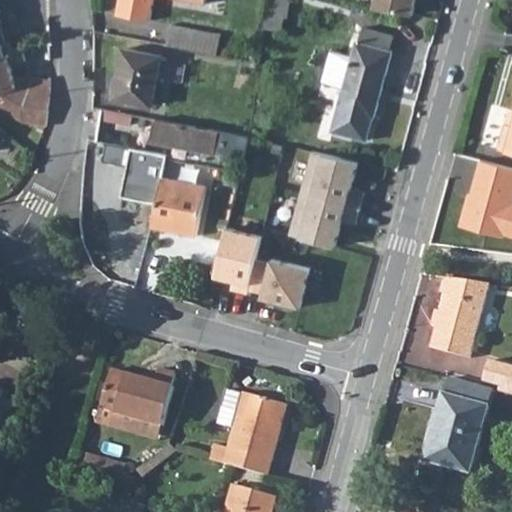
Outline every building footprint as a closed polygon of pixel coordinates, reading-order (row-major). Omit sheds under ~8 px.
[(118,0),(116,14),(148,20),(152,0),(184,0),(204,4),(204,0),(118,0)] [(269,0),(267,15),(283,17),(287,18),(289,0),(269,0)] [(416,0),(376,0),(375,7),(414,14),(416,0)] [(351,13),(367,17),(369,6),(353,3),(351,13)] [(265,28),(281,31),(283,17),(267,15),(265,28)] [(166,44),(203,51),(207,31),(170,25),(166,44)] [(372,117),(374,118),(393,51),(390,50),(393,36),(362,27),(359,41),(357,40),(331,130),(365,140),(372,117)] [(203,51),(217,54),(220,34),(207,31),(203,51)] [(0,57),(12,53),(11,49),(9,44),(3,46),(0,36),(0,57)] [(0,57),(0,107),(22,121),(46,126),(47,111),(49,93),(50,78),(12,77),(9,65),(27,60),(24,46),(11,49),(12,53),(0,57)] [(113,97),(150,105),(160,55),(123,48),(113,97)] [(100,119),(143,127),(145,117),(101,109),(100,119)] [(156,119),(152,141),(213,153),(214,149),(217,133),(218,131),(156,119)] [(511,151),(511,124),(503,122),(496,148),(511,151)] [(214,149),(245,155),(248,139),(217,133),(214,149)] [(121,196),(156,203),(151,227),(196,236),(206,187),(162,177),(166,155),(130,148),(121,196)] [(314,150),(291,238),(331,248),(339,217),(355,221),(362,194),(347,191),(354,160),(314,150)] [(511,199),(511,168),(479,159),(469,194),(472,194),(470,200),(465,198),(458,224),(501,237),(502,233),(511,236),(511,201),(511,202),(511,199)] [(246,183),(256,185),(260,166),(251,163),(246,183)] [(218,224),(206,275),(231,281),(228,291),(245,294),(253,260),(259,233),(218,224)] [(302,266),(253,260),(245,294),(295,303),(302,266)] [(443,276),(439,289),(444,291),(429,344),(468,355),(488,283),(443,276)] [(511,365),(490,360),(484,381),(501,385),(499,391),(511,394),(511,365)] [(101,408),(163,425),(174,386),(172,385),(176,372),(158,367),(155,380),(111,368),(101,408)] [(424,460),(470,473),(493,390),(449,377),(445,392),(444,391),(424,460)] [(225,463),(269,475),(282,428),(275,426),(281,402),(245,391),(243,394),(226,389),(217,423),(234,428),(225,463)] [(275,426),(282,428),(289,404),(281,402),(275,426)] [(163,425),(101,408),(97,422),(159,440),(163,425)] [(226,511),(271,511),(276,495),(234,484),(226,511)]
